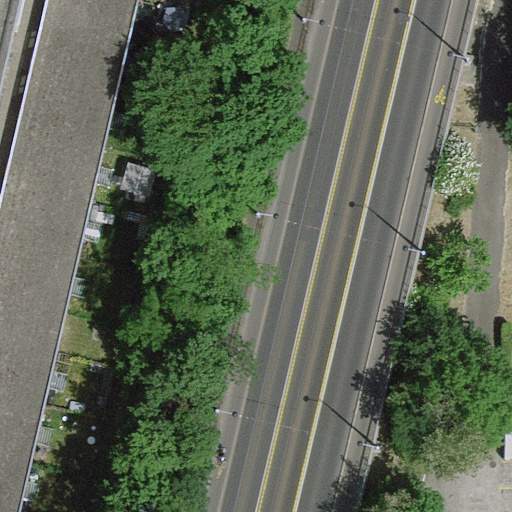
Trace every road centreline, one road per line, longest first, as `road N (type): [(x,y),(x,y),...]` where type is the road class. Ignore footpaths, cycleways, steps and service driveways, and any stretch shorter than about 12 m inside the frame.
road 1 (secondary): [(314,511),(434,0)]
road 2 (secondary): [(360,0),(241,511)]
